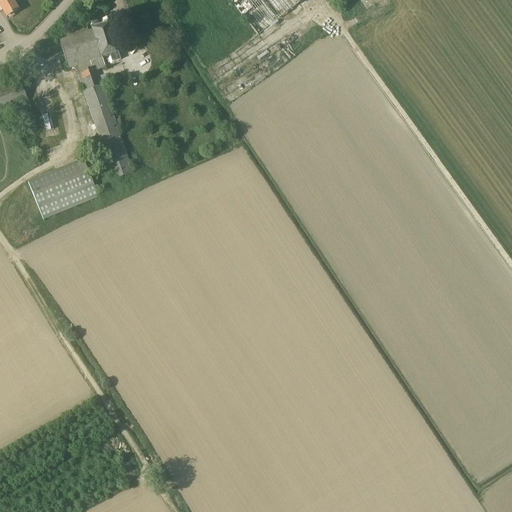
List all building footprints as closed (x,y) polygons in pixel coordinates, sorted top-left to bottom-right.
[(2,0),(3,1),(0,3),(0,6),(7,18),(19,11),(12,0),(2,0)] [(229,0),(258,37),(304,0),(229,0)] [(68,39),(60,41),(69,69),(75,67),(103,58),(111,56),(113,62),(120,60),(110,26),(89,32),(68,39)] [(106,68),(103,58),(75,67),(100,139),(95,141),(98,150),(103,148),(114,181),(133,174),(118,128),(122,127),(120,119),(115,121),(103,86),(102,86),(97,71),(106,68)] [(0,112),(29,101),(20,81),(0,88),(0,112)] [(43,221),(99,198),(83,161),(28,184),(43,221)]
